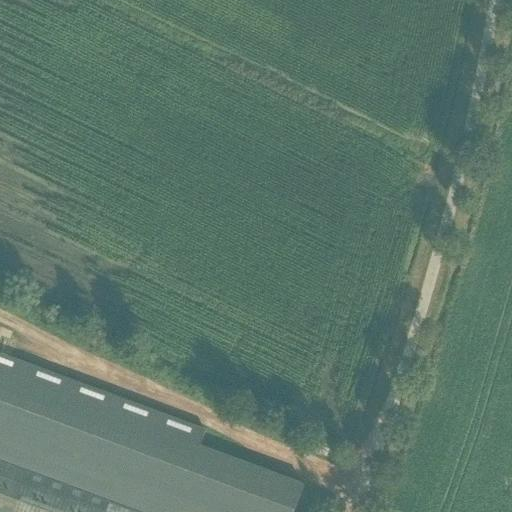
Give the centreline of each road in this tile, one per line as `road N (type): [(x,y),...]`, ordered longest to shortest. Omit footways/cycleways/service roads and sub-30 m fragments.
road 1 (unclassified): [(495,0),(446,227),(358,511)]
road 2 (unknown): [(363,498),(0,326)]
